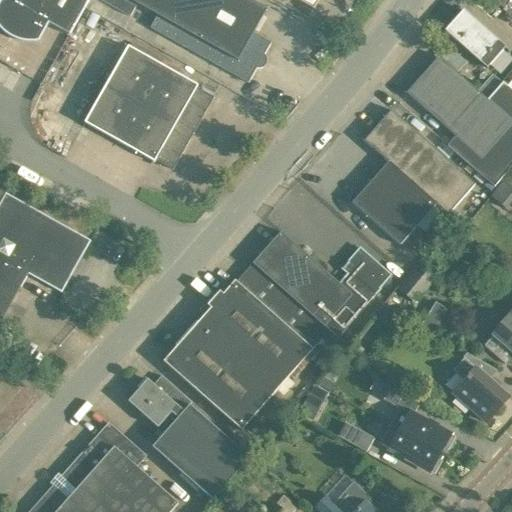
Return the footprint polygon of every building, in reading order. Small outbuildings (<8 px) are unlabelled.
[(88,0),(1,0),(0,2),(0,21),(4,24),(0,31),(4,34),(8,37),(15,40),(21,42),(25,35),(37,42),(47,25),(68,36),(88,0)] [(149,28),(247,84),(256,69),(257,69),(259,69),(260,69),(262,68),(263,67),(264,66),(265,65),(266,63),(266,62),(266,61),(266,59),(265,58),(265,57),(263,55),(270,43),(253,34),(266,10),(248,0),(99,0),(129,17),(136,5),(156,16),(149,28)] [(296,0),(313,9),(318,0),(296,0)] [(85,11),(73,32),(89,42),(101,21),(85,11)] [(444,32),(486,69),(505,48),(463,11),(453,22),(452,20),(450,21),(445,27),(445,28),(446,29),(444,32)] [(83,124),(153,163),(154,161),(172,171),(213,98),(195,88),(197,86),(127,47),(83,124)] [(455,137),(447,146),(494,188),(511,166),(511,92),(502,83),(487,101),(438,57),(406,93),(455,137)] [(361,139),(388,163),(351,204),(399,246),(436,205),(448,216),(475,186),(390,111),(378,125),(375,123),(361,139)] [(505,210),(511,201),(511,188),(503,181),(490,197),(505,210)] [(89,242),(4,194),(0,191),(0,323),(27,275),(60,293),(89,242)] [(280,232),(244,273),(321,340),(328,347),(389,276),(359,249),(341,269),(347,275),(338,284),(280,232)] [(470,248),(461,258),(473,268),(482,258),(470,248)] [(414,303),(431,284),(414,269),(397,288),(414,303)] [(321,340),(244,273),(235,283),(234,281),(162,362),(240,431),(321,340)] [(409,323),(380,306),(373,315),(398,336),(409,323)] [(511,318),(509,316),(484,347),(505,365),(511,356),(511,318)] [(464,382),(453,394),(486,423),(508,398),(488,381),(496,372),(466,355),(462,359),(463,359),(452,372),(464,382)] [(188,406),(191,404),(160,377),(152,386),(147,380),(127,402),(157,429),(167,417),(174,422),(151,448),(212,500),(249,458),(188,406)] [(395,406),(412,416),(402,434),(445,458),(450,450),(453,452),(459,442),(422,422),(430,408),(402,393),(395,406)] [(312,420),(318,410),(303,402),(297,413),(312,420)] [(53,486),(29,511),(170,511),(178,504),(135,468),(145,457),(108,424),(61,478),(57,475),(50,484),(53,486)] [(353,447),(381,463),(388,450),(360,434),(353,447)] [(441,466),(445,458),(402,434),(392,452),(438,478),(444,468),(441,466)] [(280,477),(287,465),(271,456),(264,468),(280,477)] [(375,511),(365,502),(368,498),(352,484),(340,498),(333,506),(325,497),(313,510),(314,511),(375,511)]
